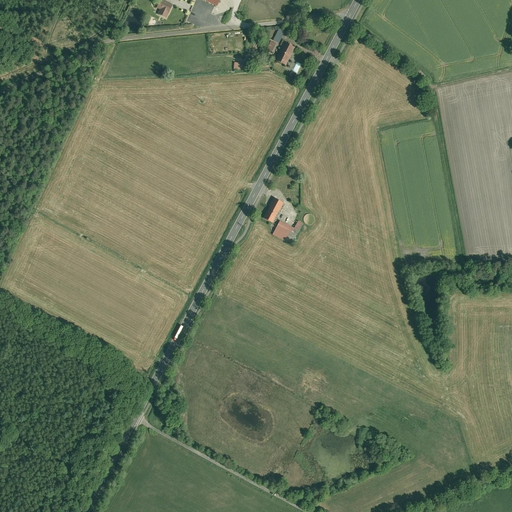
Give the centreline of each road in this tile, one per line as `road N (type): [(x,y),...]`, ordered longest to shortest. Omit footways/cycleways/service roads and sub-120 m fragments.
road 1 (primary): [(135,417),(348,19)]
road 2 (track): [(353,23),(431,87),(462,292)]
road 3 (residential): [(233,27),(101,43),(0,93)]
road 4 (unclassified): [(135,417),(307,511)]
